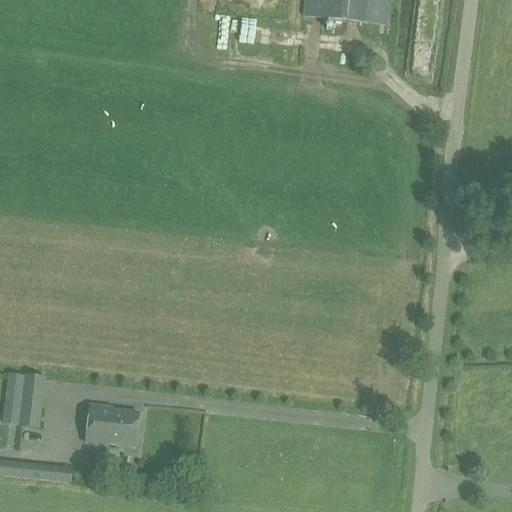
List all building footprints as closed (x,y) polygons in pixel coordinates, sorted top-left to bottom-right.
[(390,0),(306,0),(305,18),(388,27),(390,0)] [(45,381),(25,379),(20,427),(39,429),(45,381)] [(108,446),(134,449),(138,414),(112,411),(112,409),(90,407),(86,445),(108,448),(108,446)] [(206,412),(202,444),(231,448),(235,416),(206,412)] [(92,471),(126,474),(127,458),(93,455),(92,471)] [(0,477),(71,485),(72,470),(0,462),(0,477)]
